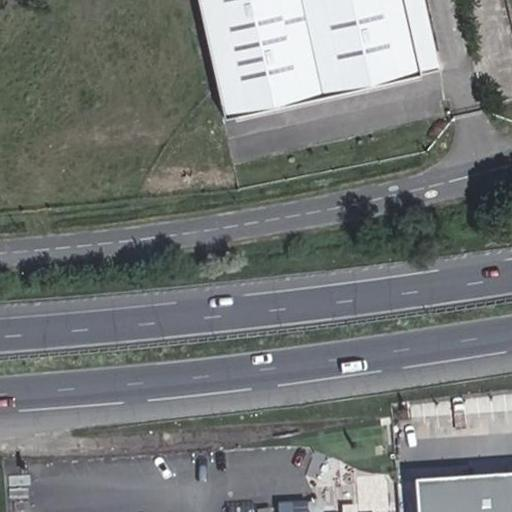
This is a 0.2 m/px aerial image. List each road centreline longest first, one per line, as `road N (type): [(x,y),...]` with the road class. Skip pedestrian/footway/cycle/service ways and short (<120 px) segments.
road 1 (unclassified): [(0,249),(370,210),(511,163)]
road 2 (trunk): [(0,395),(200,377),(511,333)]
road 3 (trunk): [(511,277),(274,311),(0,336)]
